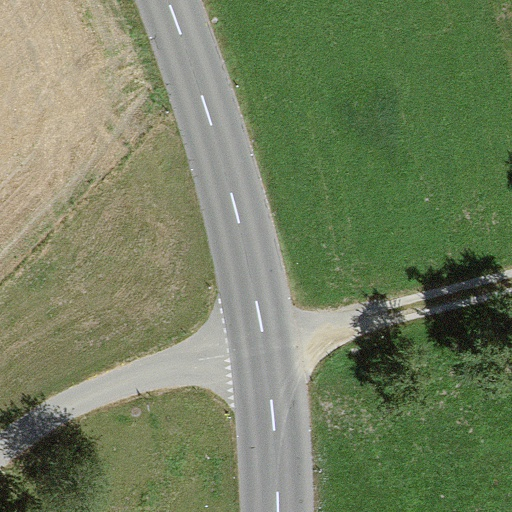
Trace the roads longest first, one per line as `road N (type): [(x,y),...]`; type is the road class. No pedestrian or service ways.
road 1 (primary): [(169,0),(229,181),(254,287),(272,511)]
road 2 (track): [(0,451),(17,431),(128,371),(265,352)]
road 3 (track): [(511,281),(265,352)]
